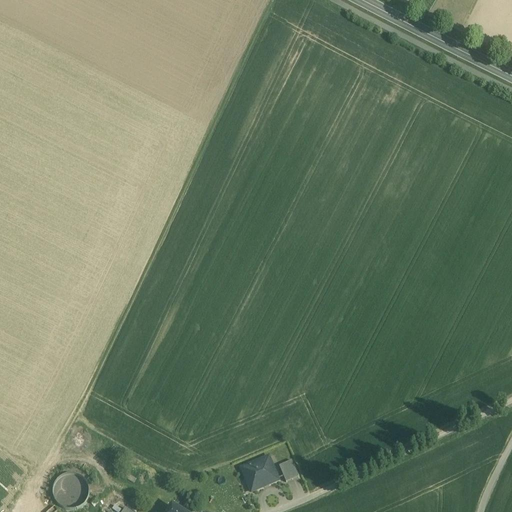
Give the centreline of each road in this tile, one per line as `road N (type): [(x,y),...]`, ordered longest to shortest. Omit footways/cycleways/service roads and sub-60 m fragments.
road 1 (track): [(264,511),(511,401)]
road 2 (secondary): [(511,73),(364,0)]
